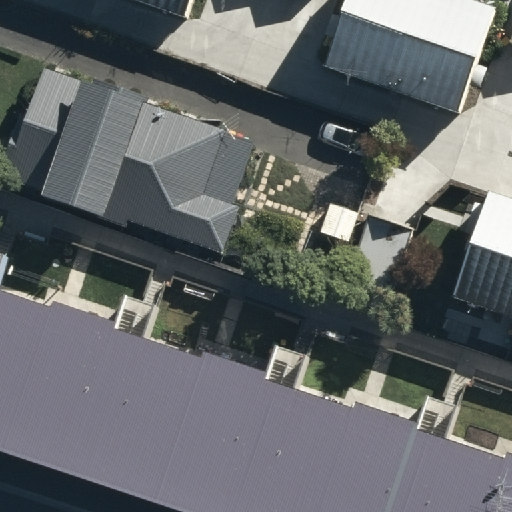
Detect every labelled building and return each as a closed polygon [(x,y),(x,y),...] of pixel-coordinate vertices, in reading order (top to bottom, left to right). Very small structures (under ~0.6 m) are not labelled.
[(113,0),(191,28),(201,0),(113,0)] [(501,20),(440,0),(359,0),(333,79),(466,124),(501,20)] [(4,187),(278,291),(302,229),(244,207),(262,159),(47,77),(4,187)] [(511,335),(511,203),(493,197),(448,311),(511,335)] [(335,306),(379,326),(420,240),(376,219),(335,306)] [(0,454),(175,511),(511,511),(511,459),(507,458),(506,462),(442,441),(451,413),(426,405),(418,429),(357,409),(355,415),(289,394),(299,363),(276,356),(269,379),(206,358),(204,363),(139,342),(149,312),(125,304),(117,325),(53,304),(51,310),(0,293),(0,454)]
